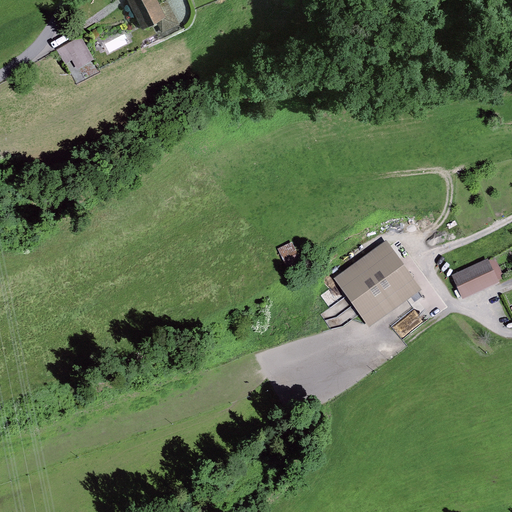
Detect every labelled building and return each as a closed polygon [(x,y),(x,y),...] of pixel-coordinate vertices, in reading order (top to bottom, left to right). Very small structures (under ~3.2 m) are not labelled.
[(156,0),(128,0),(126,1),(142,32),(166,19),(156,0)] [(80,38),(55,52),(64,68),(71,64),(75,72),(94,62),(80,38)] [(288,269),(302,262),(292,240),(278,247),(288,269)] [(385,242),(336,277),(372,326),(421,291),(385,242)] [(488,260),(451,276),(461,299),(498,283),(488,260)]
